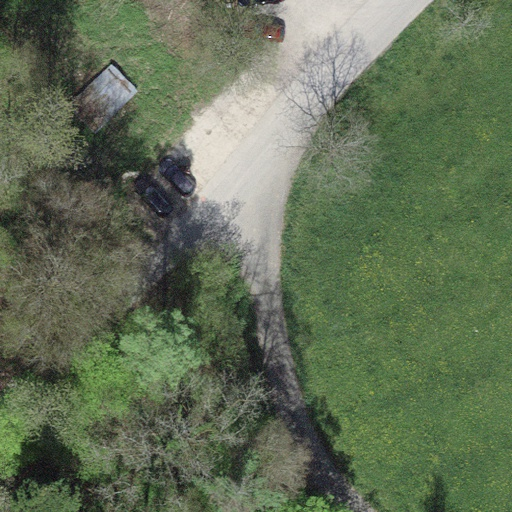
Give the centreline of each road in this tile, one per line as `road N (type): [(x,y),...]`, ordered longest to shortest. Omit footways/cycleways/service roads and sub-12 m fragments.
road 1 (track): [(233,171),(255,328),(304,470),(348,511)]
road 2 (track): [(233,171),(0,392)]
road 3 (residential): [(396,0),(233,171)]
